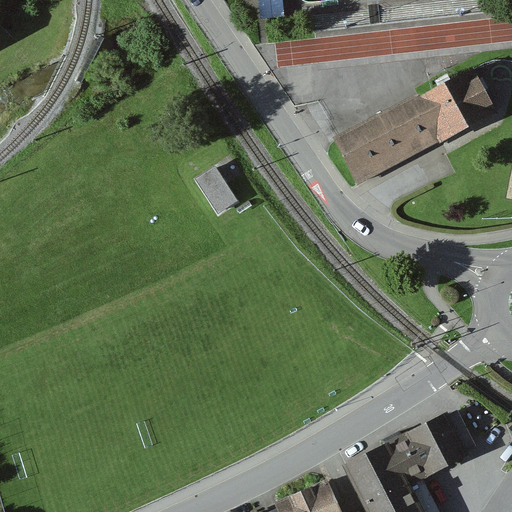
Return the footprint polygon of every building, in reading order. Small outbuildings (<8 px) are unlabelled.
[(418,93),(332,138),(356,186),(498,117),(477,76),(449,90),(446,84),(421,98),(418,93)] [(232,169),(245,164),(237,146),(224,151),(232,169)] [(237,205),(217,176),(199,188),(219,217),(237,205)] [(469,460),(447,417),(402,439),(424,483),(469,460)] [(402,439),(342,469),(364,511),(439,511),(435,504),(424,483),(402,439)] [(278,511),(343,511),(329,481),(275,505),(278,511)]
